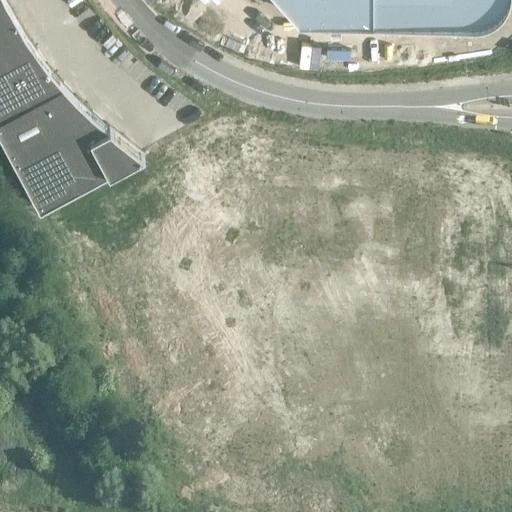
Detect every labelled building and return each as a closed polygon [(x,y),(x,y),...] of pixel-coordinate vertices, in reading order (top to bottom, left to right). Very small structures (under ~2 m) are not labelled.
[(0,0),(0,44),(24,32),(16,19),(12,11),(8,3),(6,0),(0,0)] [(286,0),(298,14),(471,13),(478,13),(485,11),(491,8),(497,4),(500,0),(286,0)] [(28,38),(24,32),(0,44),(0,112),(60,80),(57,77),(50,68),(45,63),(34,47),(28,38)] [(75,97),(60,80),(0,112),(0,132),(10,152),(89,110),(79,100),(75,97)] [(104,122),(89,110),(10,152),(39,205),(118,163),(118,162),(142,150),(136,146),(125,139),(115,131),(104,122)]
